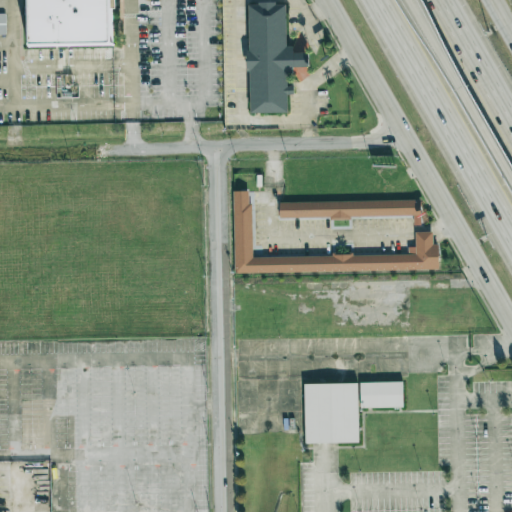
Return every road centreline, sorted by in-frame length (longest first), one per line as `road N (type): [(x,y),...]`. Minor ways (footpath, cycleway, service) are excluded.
road 1 (residential): [(15,152),(408,139)]
road 2 (primary): [(329,0),(511,326)]
road 3 (residential): [(224,511),(218,147)]
road 4 (motorway): [(370,0),(511,245)]
road 5 (motorway): [(442,55),(511,176)]
